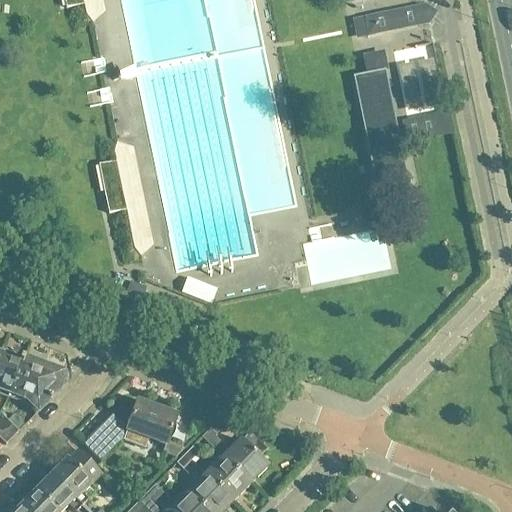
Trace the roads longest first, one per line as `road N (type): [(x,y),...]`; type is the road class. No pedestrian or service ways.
road 1 (residential): [(361,436),(111,337)]
road 2 (residential): [(0,475),(84,390),(111,337)]
road 3 (residential): [(511,508),(490,489),(361,436)]
